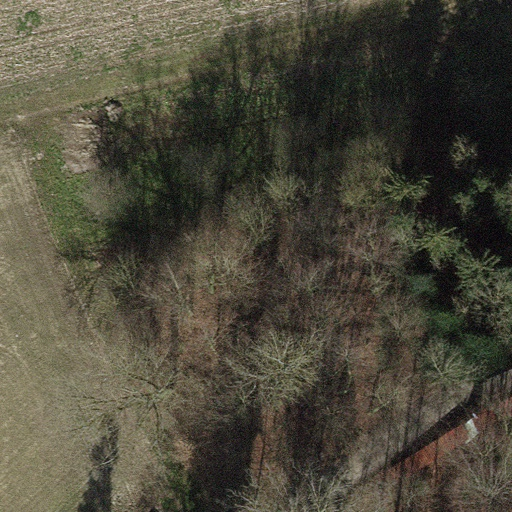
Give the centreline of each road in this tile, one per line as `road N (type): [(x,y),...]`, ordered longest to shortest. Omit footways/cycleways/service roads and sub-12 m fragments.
road 1 (track): [(499,0),(0,111)]
road 2 (track): [(302,511),(425,421),(511,375)]
